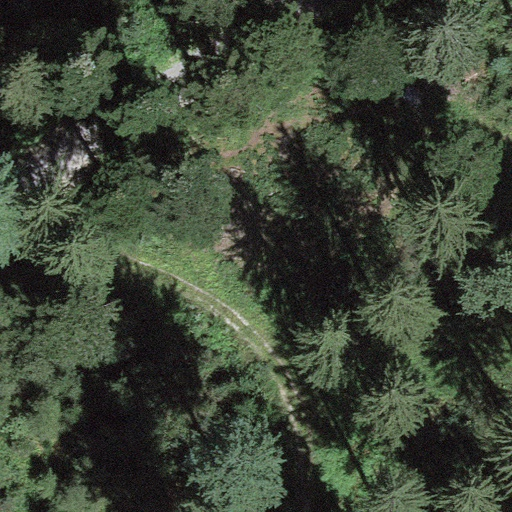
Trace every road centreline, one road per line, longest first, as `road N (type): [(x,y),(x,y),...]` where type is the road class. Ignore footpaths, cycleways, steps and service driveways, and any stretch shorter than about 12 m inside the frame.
road 1 (track): [(305,511),(300,436),(263,357),(192,291),(16,189)]
road 2 (track): [(16,189),(305,0)]
